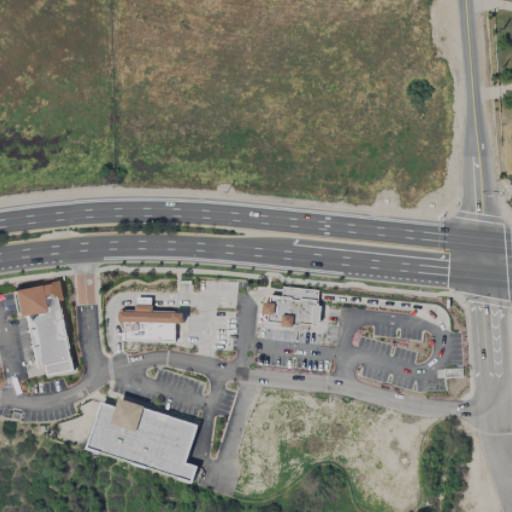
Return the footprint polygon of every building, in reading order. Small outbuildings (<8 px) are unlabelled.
[(75,373),(69,340),(72,340),(68,321),(65,321),(62,303),(65,302),(61,282),(20,290),(17,291),(14,291),(14,294),(16,304),(18,314),(19,319),(25,317),(36,371),(47,369),(48,375),(49,378),(75,373)] [(265,305),(264,311),(264,316),(269,317),(269,324),(282,325),(282,329),(288,329),(295,330),(295,326),(315,327),(315,325),(322,325),(323,307),(318,307),(318,303),(318,301),(318,298),(319,294),(319,292),(283,290),(283,291),(283,294),(283,299),(271,298),(270,305),(265,305)] [(152,292),(152,293),(152,302),(152,307),(152,313),(174,313),(177,313),(177,316),(185,316),(185,325),(177,325),(177,339),(177,344),(172,344),(137,344),(127,344),(127,324),(122,324),(122,315),(122,312),(136,312),(136,307),(136,301),(136,294),(136,292),(152,292)] [(122,401),(119,410),(104,405),(90,451),(197,483),(201,469),(188,465),(200,427),(147,411),(147,408),(135,405),(122,401)] [(83,419),(88,435),(67,442),(62,426),(83,419)]
